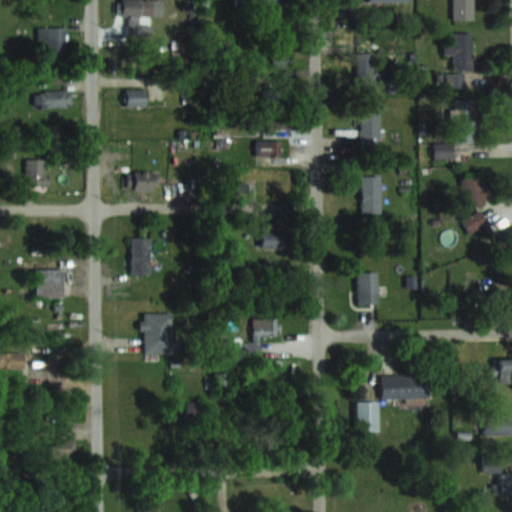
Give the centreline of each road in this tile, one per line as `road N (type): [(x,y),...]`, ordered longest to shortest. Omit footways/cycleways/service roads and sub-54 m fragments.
road 1 (residential): [(88,0),(96,511)]
road 2 (residential): [(311,0),(317,511)]
road 3 (residential): [(315,207),(0,210)]
road 4 (residential): [(96,471),(318,468)]
road 5 (residential): [(511,331),(316,335)]
